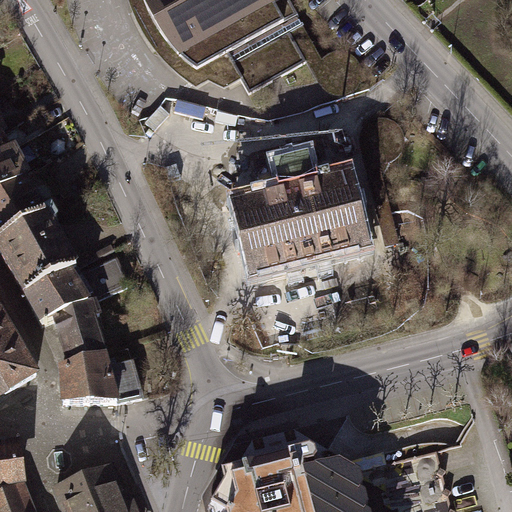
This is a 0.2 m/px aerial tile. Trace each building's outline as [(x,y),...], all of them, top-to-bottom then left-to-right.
[(127,0),(130,10),(140,30),(152,49),(171,70),(194,87),(231,67),(246,94),(269,81),(279,76),(301,63),(286,33),(299,27),(293,16),(294,16),(285,0),(127,0)] [(330,96),(336,97),(344,96),(349,93),(353,90),(356,85),(359,80),(359,74),(358,68),(357,64),(354,59),(350,56),(346,54),(342,52),(336,51),(331,52),(327,53),(322,56),(318,60),(317,62),(299,27),(286,33),(301,63),(303,62),(315,86),(317,89),(323,93),(330,96)] [(356,133),(355,136),(383,246),(394,243),(374,164),(376,164),(378,164),(386,163),(391,160),(396,157),(399,152),(401,147),(402,141),(401,135),(399,131),(396,126),(392,123),(388,121),(384,119),(379,118),(373,119),(369,120),(364,123),(363,125),(360,127),(356,133)] [(0,191),(21,179),(20,178),(7,153),(6,152),(0,155),(0,191)] [(352,178),(234,207),(252,281),(311,267),(371,252),(352,178)] [(0,235),(41,212),(21,179),(0,191),(0,235)] [(0,259),(22,296),(25,294),(26,296),(74,269),(70,263),(47,223),(53,220),(47,209),(41,212),(0,235),(0,259)] [(52,319),(85,305),(124,287),(112,261),(77,276),(74,269),(26,296),(25,294),(22,296),(38,327),(53,321),(52,319)] [(66,364),(66,365),(100,354),(99,352),(89,318),(97,316),(93,304),(85,306),(85,305),(52,319),(53,321),(59,340),(58,341),(66,364)] [(0,380),(6,391),(33,376),(0,319),(0,380)] [(60,405),(113,404),(120,403),(138,399),(124,349),(100,356),(100,354),(66,365),(66,367),(57,376),(60,405)] [(0,444),(0,484),(17,483),(11,443),(0,444)] [(359,511),(351,507),(356,499),(356,496),(357,493),(346,487),(351,478),(350,475),(352,473),(336,464),(302,473),(300,467),(311,465),(314,459),(312,452),(307,449),(283,455),(283,454),(239,464),(239,465),(236,466),(235,465),(233,466),(236,477),(238,477),(241,487),(235,489),(233,491),(236,492),(229,504),(227,502),(225,505),(228,506),(225,511),(223,509),(221,511),(222,511),(359,511)] [(91,473),(53,488),(62,511),(125,511),(126,510),(124,507),(123,507),(120,498),(121,498),(119,494),(118,494),(115,485),(116,485),(114,481),(113,481),(109,470),(108,466),(104,467),(104,468),(91,473)] [(30,511),(19,487),(0,494),(0,511),(30,511)]
